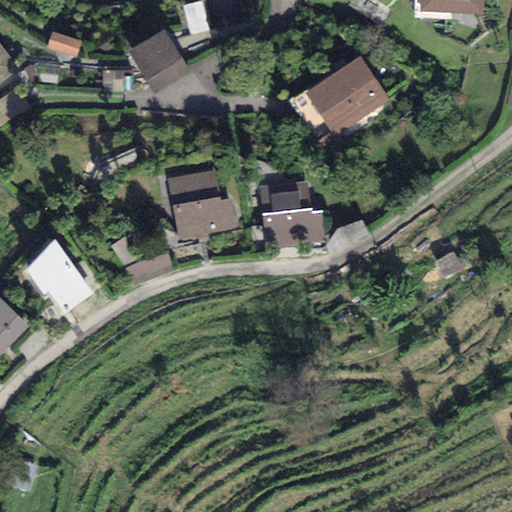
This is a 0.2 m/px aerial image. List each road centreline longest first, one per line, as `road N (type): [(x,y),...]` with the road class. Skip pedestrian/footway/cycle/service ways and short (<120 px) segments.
road 1 (residential): [(0,402),(40,360),(135,295),(186,278),(333,260),(511,134)]
road 2 (residential): [(284,0),(270,33),(167,99)]
